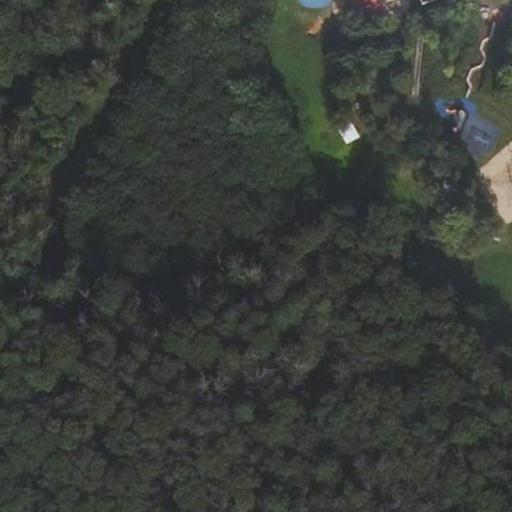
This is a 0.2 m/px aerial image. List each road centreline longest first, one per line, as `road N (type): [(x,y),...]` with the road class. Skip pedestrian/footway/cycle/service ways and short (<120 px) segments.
road 1 (track): [(39,234),(184,261),(333,200),(390,192)]
road 2 (track): [(307,213),(346,242),(403,379),(511,507)]
road 3 (track): [(176,0),(0,299)]
